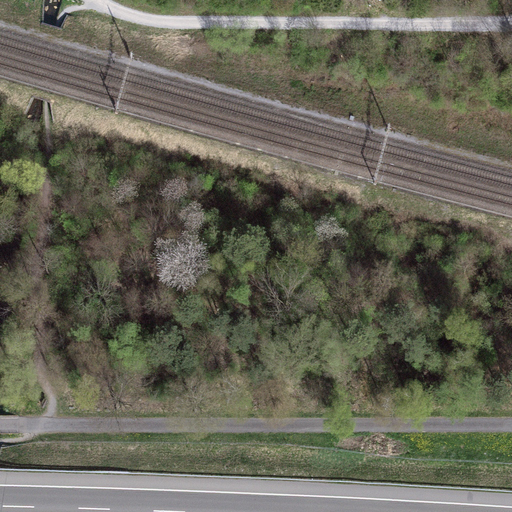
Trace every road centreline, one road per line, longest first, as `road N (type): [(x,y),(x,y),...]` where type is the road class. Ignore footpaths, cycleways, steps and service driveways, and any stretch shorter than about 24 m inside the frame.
road 1 (track): [(511,21),(170,20),(92,0)]
road 2 (motorway): [(190,511),(0,505)]
